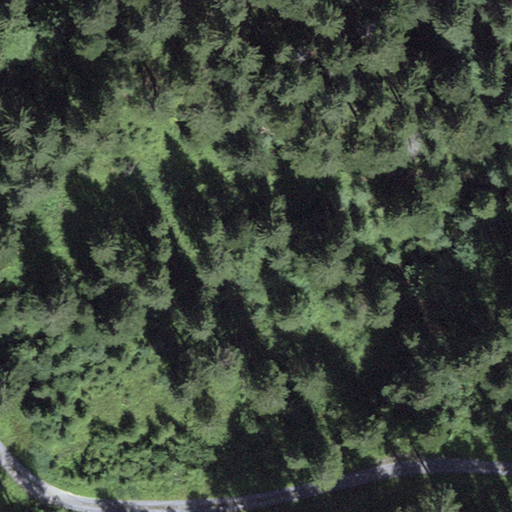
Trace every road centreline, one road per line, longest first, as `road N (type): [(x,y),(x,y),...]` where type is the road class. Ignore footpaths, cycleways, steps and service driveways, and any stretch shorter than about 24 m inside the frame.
road 1 (track): [(194,511),(253,476),(339,465),(511,475)]
road 2 (track): [(0,436),(64,504),(104,511)]
